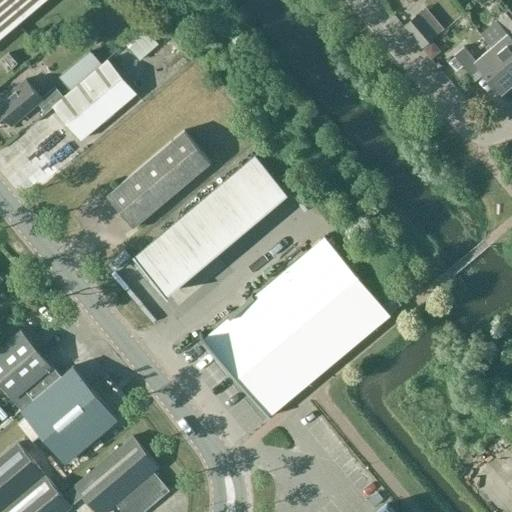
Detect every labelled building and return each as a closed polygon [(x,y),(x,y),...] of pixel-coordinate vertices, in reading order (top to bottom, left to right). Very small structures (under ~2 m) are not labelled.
[(0,0),(0,36),(43,0),(0,0)] [(402,25),(422,48),(442,31),(423,8),(402,25)] [(511,12),(509,9),(495,20),(496,21),(481,33),(492,47),(511,71),(511,12)] [(434,42),(424,51),(431,59),(438,53),(438,48),(434,42)] [(511,83),(511,71),(492,47),(476,61),(464,47),(454,55),(455,56),(448,62),(456,71),(463,66),(471,75),(480,67),(501,93),(511,83)] [(90,51),(74,64),(86,78),(101,65),(90,51)] [(0,68),(5,74),(16,65),(17,64),(9,54),(0,61),(0,68)] [(53,106),(54,106),(81,139),(136,93),(108,59),(101,65),(86,78),(64,96),(64,97),(53,106)] [(64,97),(64,96),(55,87),(41,98),(26,79),(0,100),(0,111),(12,125),(38,103),(46,113),(54,106),(53,106),(64,97)] [(133,226),(210,161),(184,130),(107,195),(133,226)] [(166,290),(162,286),(283,185),(257,153),(136,254),(135,254),(134,255),(164,291),(166,290)] [(234,268),(276,239),(266,224),(241,241),(244,246),(226,258),(234,268)] [(268,414),(390,312),(325,235),(205,336),(201,331),(199,333),(268,414)] [(0,385),(12,400),(51,366),(21,331),(0,348),(0,385)] [(61,377),(51,366),(12,400),(21,410),(38,396),(61,377)] [(73,368),(61,377),(38,396),(21,410),(66,462),(117,419),(73,368)] [(18,445),(0,460),(0,494),(15,511),(64,511),(83,496),(96,511),(106,511),(116,504),(122,511),(144,511),(168,491),(153,473),(159,468),(133,437),(75,487),(63,498),(18,445)] [(15,511),(0,494),(0,511),(15,511)]
